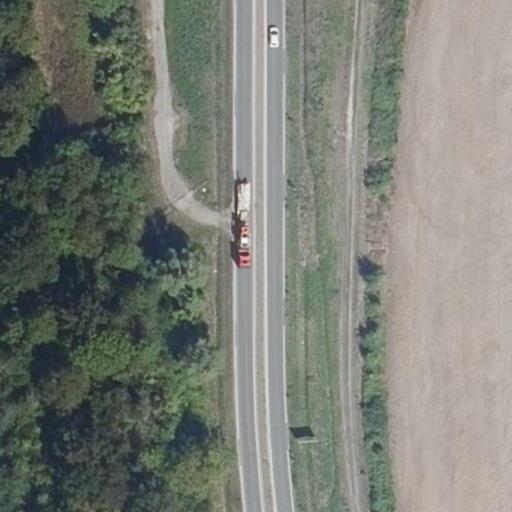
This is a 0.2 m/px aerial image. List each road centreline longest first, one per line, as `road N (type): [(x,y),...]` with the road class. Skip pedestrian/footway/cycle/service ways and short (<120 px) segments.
road 1 (track): [(354,0),(333,115),(359,511)]
road 2 (primary): [(286,511),(277,437),(273,0)]
road 3 (primary): [(241,0),(242,394),(252,511)]
road 4 (track): [(242,223),(198,217),(170,193),(157,144),(156,0)]
